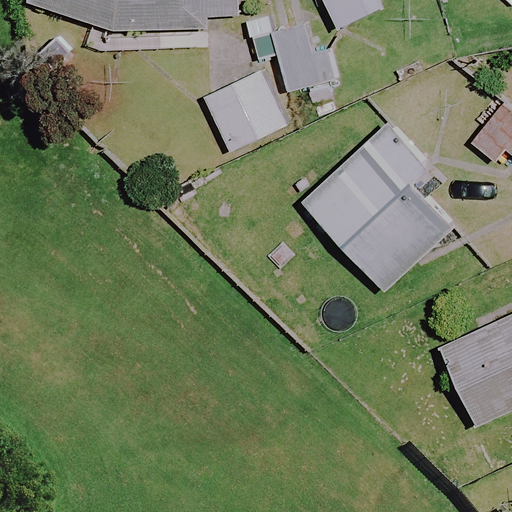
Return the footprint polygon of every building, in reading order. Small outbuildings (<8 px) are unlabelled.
[(42,0),(43,19),(88,19),(88,32),(210,31),(210,18),(231,18),(231,0),(42,0)] [(319,0),(334,31),(383,8),(379,0),(319,0)] [(320,23),(270,37),(285,93),(336,80),(320,23)] [(286,126),(260,72),(203,100),(229,153),(286,126)] [(116,124),(74,83),(52,106),(94,147),(116,124)] [(511,111),(495,98),(461,141),(493,167),(503,154),(511,160),(511,111)] [(430,166),(391,124),(302,207),(382,293),(454,225),(414,182),(430,166)] [(511,410),(511,313),(436,349),(473,429),(511,410)]
